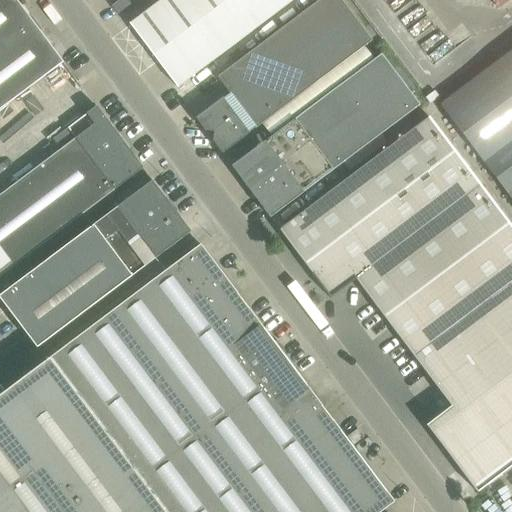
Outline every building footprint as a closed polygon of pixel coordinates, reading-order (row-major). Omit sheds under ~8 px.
[(0,0),(0,112),(64,66),(14,0),(0,0)] [(115,0),(110,4),(116,13),(130,3),(127,0),(115,0)] [(160,0),(128,24),(177,88),(293,0),(160,0)] [(259,129),(268,142),(229,172),(268,223),(416,108),(377,58),(370,64),(360,51),(369,44),(334,0),(322,0),(214,83),(226,99),(220,104),(192,125),(219,160),(259,129)] [(242,40),(250,50),(270,34),(263,24),(242,40)] [(511,48),(439,105),(511,201),(511,48)] [(62,152),(0,199),(0,279),(143,171),(130,153),(119,139),(97,110),(95,107),(53,140),(62,152)] [(511,228),(429,118),(279,231),(287,242),(312,275),(331,298),(332,299),(353,283),(412,359),(451,410),(428,428),(427,429),(450,459),(476,493),(511,465),(511,228)] [(0,301),(38,351),(191,234),(153,184),(0,299),(0,301)] [(0,511),(385,511),(395,505),(201,248),(51,361),(49,358),(0,395),(0,511)] [(348,436),(354,445),(364,438),(358,429),(348,436)]
